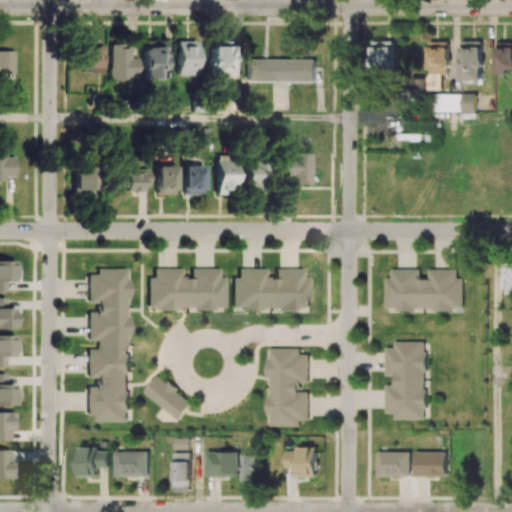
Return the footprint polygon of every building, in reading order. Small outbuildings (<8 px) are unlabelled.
[(80,74),(98,74),(98,41),(80,42),(80,74)] [(164,41),(142,41),(142,79),(164,79),(164,41)] [(175,76),(196,76),(196,41),(175,41),(175,76)] [(373,41),(372,70),(392,71),(393,41),(373,41)] [(483,41),(461,42),(462,80),(483,80),(483,41)] [(428,42),(428,91),(445,91),(445,72),(449,72),(449,42),(428,42)] [(511,72),(511,42),(497,42),(496,72),(511,72)] [(137,58),(130,57),(130,46),(109,46),(108,80),(136,80),(137,58)] [(208,74),(228,74),(229,47),(209,46),(208,74)] [(0,73),(13,74),(13,51),(0,50),(0,73)] [(246,59),(246,81),(315,81),(315,59),(246,59)] [(462,113),(476,112),(476,93),(462,94),(462,113)] [(14,176),(14,154),(0,153),(0,183),(5,184),(5,176),(14,176)] [(311,154),(279,153),(279,177),(289,177),(288,183),(310,184),(311,154)] [(213,195),(233,195),(234,156),(213,155),(213,195)] [(260,195),(261,162),(243,161),(242,195),(260,195)] [(70,193),(93,193),(93,167),(71,166),(70,193)] [(173,195),(174,166),(154,166),(153,195),(173,195)] [(180,195),(200,196),(201,167),(181,166),(180,195)] [(147,171),(121,171),(120,192),(139,192),(139,186),(146,186),(147,171)] [(0,292),(4,292),(4,283),(13,282),(13,261),(0,261),(0,292)] [(511,289),(511,261),(502,262),(503,289),(511,289)] [(126,269),(96,269),(96,275),(87,275),(87,303),(97,303),(97,312),(87,312),(87,341),(96,340),(96,350),(87,350),(87,378),(97,378),(97,387),(86,387),(86,416),(95,416),(95,422),(127,422),(126,269)] [(224,308),(224,278),(218,278),(218,269),(189,269),(189,278),(180,278),(180,269),(152,269),(152,278),(147,278),(146,309),(214,310),(214,308),(224,308)] [(274,269),(274,278),(265,278),(265,269),(237,269),(237,278),(231,278),(231,310),(299,310),(299,308),(308,308),(309,278),(303,278),(303,269),(274,269)] [(463,310),(463,278),(457,278),(457,269),(428,269),(428,279),(420,279),(420,270),(391,270),(391,278),(385,278),(385,310),(463,310)] [(0,329),(13,330),(14,309),(4,308),(4,298),(0,297),(0,329)] [(0,336),(0,367),(4,367),(4,357),(14,356),(13,336),(0,336)] [(385,384),(385,413),(394,413),(394,419),(425,419),(426,342),(394,341),(394,347),(386,347),(385,376),(395,376),(395,384),(385,384)] [(308,391),(299,391),(299,382),(308,382),(308,354),(299,354),(299,348),(268,348),(268,426),(299,426),(299,419),(308,419),(308,391)] [(5,374),(0,374),(0,405),(14,406),(14,384),(4,384),(5,374)] [(144,392),(178,420),(192,403),(158,374),(144,392)] [(0,441),(8,441),(8,432),(13,432),(12,412),(0,412),(0,441)] [(174,449),(189,449),(189,438),(174,439),(174,449)] [(109,467),(109,451),(99,451),(99,447),(77,447),(78,476),(98,475),(98,467),(109,467)] [(285,467),(296,468),(296,476),(317,476),(317,447),(295,447),(295,451),(285,451),(285,467)] [(15,463),(8,463),(9,451),(0,450),(0,478),(14,479),(15,463)] [(115,476),(147,476),(147,451),(115,451),(115,476)] [(206,476),(238,476),(239,451),(206,451),(206,476)] [(410,451),(377,452),(378,477),(410,476),(410,451)] [(174,492),(191,491),(190,452),(173,452),(174,492)] [(447,476),(447,452),(416,452),(416,476),(447,476)] [(258,455),(243,455),(242,485),(257,485),(258,455)]
